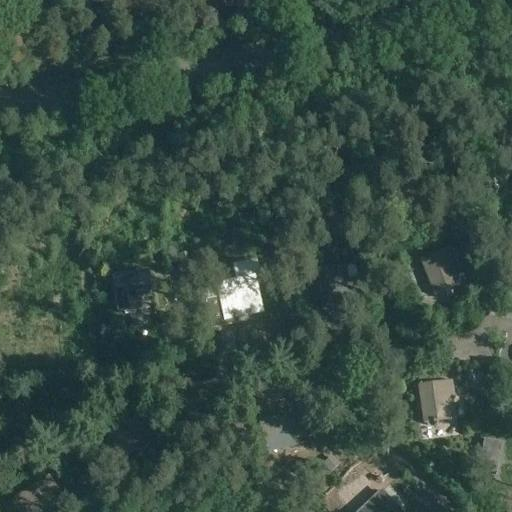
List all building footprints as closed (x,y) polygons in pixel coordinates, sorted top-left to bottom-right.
[(434,297),(459,288),(451,268),(458,265),(452,249),(420,260),(434,297)] [(324,309),(361,305),(357,269),(320,274),(324,309)] [(121,314),(142,311),(140,301),(153,299),(149,275),(116,279),(121,314)] [(248,297),(245,283),(219,289),(222,299),(206,302),(212,331),(238,325),(237,322),(263,316),(259,295),(248,297)] [(467,371),(463,382),(472,385),(476,374),(467,371)] [(450,424),(447,402),(452,401),(450,385),(420,389),(424,424),(432,423),(433,429),(439,428),(438,426),(450,424)] [(0,433),(14,431),(15,445),(35,442),(33,422),(37,421),(37,416),(34,416),(32,403),(13,406),(12,399),(0,400),(0,433)] [(267,450),(300,443),(295,419),(261,427),(267,450)] [(119,456),(153,445),(144,420),(110,432),(119,456)] [(485,445),(480,477),(498,481),(504,448),(485,445)] [(52,479),(5,507),(7,511),(46,511),(65,501),(52,479)] [(399,511),(383,494),(363,511),(399,511)]
